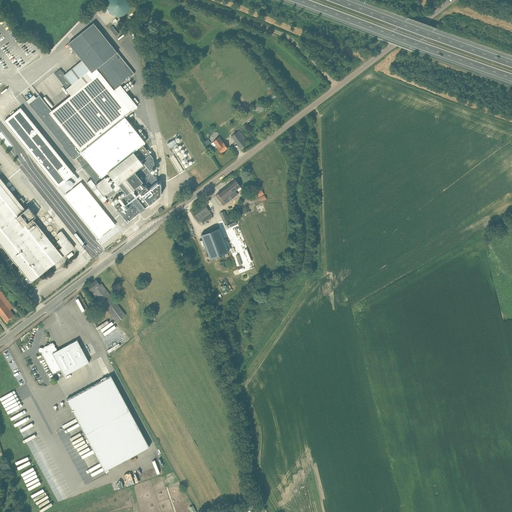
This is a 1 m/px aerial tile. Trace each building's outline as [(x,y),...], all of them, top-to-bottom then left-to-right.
[(106,2),(106,4),(107,5),(107,6),(107,7),(107,8),(107,9),(108,10),(109,10),(109,11),(110,12),(111,13),(112,14),(113,14),(114,15),(115,15),(116,16),(117,16),(118,16),(119,16),(120,16),(121,16),(122,15),(123,15),(124,15),(124,14),(125,14),(126,14),(127,13),(127,12),(128,12),(128,11),(129,10),(130,9),(130,8),(130,7),(131,6),(131,5),(131,4),(131,3),(131,2),(131,1),(130,0),(106,0),(107,0),(107,1),(107,2),(106,2)] [(100,5),(97,8),(101,14),(105,12),(100,5)] [(127,194),(113,205),(127,222),(157,199),(148,188),(158,181),(150,170),(155,166),(153,157),(142,145),(145,142),(125,117),(138,106),(120,85),(135,74),(94,23),(68,43),(82,60),(65,74),(60,68),(54,73),(72,95),(52,110),(40,95),(36,98),(34,95),(27,101),(73,158),(75,156),(83,166),(82,166),(83,169),(84,168),(96,182),(108,172),(127,194)] [(110,28),(116,36),(119,34),(113,26),(110,28)] [(232,103),(240,113),(245,109),(238,99),(232,103)] [(256,109),(259,113),(266,107),(263,103),(256,109)] [(4,121),(58,187),(71,176),(74,174),(21,107),(4,121)] [(231,136),(237,144),(240,148),(248,142),(239,130),(231,136)] [(221,153),(228,148),(225,144),(224,142),(223,142),(219,137),(213,142),(217,147),(221,153)] [(177,144),(174,139),(167,144),(170,148),(177,144)] [(105,176),(91,188),(103,201),(107,198),(116,191),(111,185),(111,183),(105,176)] [(0,243),(9,254),(5,258),(17,273),(21,269),(28,278),(31,282),(35,279),(36,279),(39,276),(74,248),(61,231),(57,234),(60,239),(57,241),(62,247),(58,250),(33,218),(36,216),(29,207),(26,209),(0,177),(0,243)] [(235,180),(218,193),(216,195),(224,205),(229,201),(233,198),(233,197),(238,194),(235,191),(241,187),(235,180)] [(65,195),(65,196),(95,233),(111,220),(110,218),(81,183),(65,195)] [(256,192),(259,198),(265,195),(262,189),(256,192)] [(192,213),(199,221),(211,212),(204,204),(192,213)] [(220,213),(225,225),(230,223),(225,212),(220,213)] [(220,227),(201,235),(210,259),(229,251),(220,227)] [(92,291),(100,285),(96,280),(87,287),(91,292),(91,291),(92,291)] [(100,285),(92,291),(117,322),(126,315),(101,284),(100,285)] [(14,315),(10,310),(13,307),(0,289),(0,313),(6,322),(14,315)] [(116,326),(103,331),(106,337),(116,332),(115,331),(118,330),(116,326)] [(43,352),(43,354),(53,373),(61,369),(64,375),(89,362),(77,340),(57,350),(53,343),(45,347),(44,349),(42,348),(41,351),(43,352)] [(27,363),(24,364),(30,377),(33,375),(27,363)] [(66,399),(105,470),(149,446),(111,375),(66,399)]
